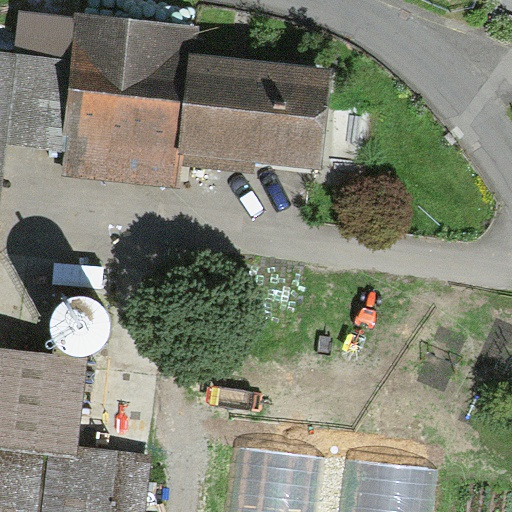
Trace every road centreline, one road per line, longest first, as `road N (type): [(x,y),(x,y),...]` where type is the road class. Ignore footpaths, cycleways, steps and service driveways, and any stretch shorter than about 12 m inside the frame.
road 1 (unknown): [(511,237),(132,190),(83,198),(42,228)]
road 2 (residential): [(430,37),(511,155)]
